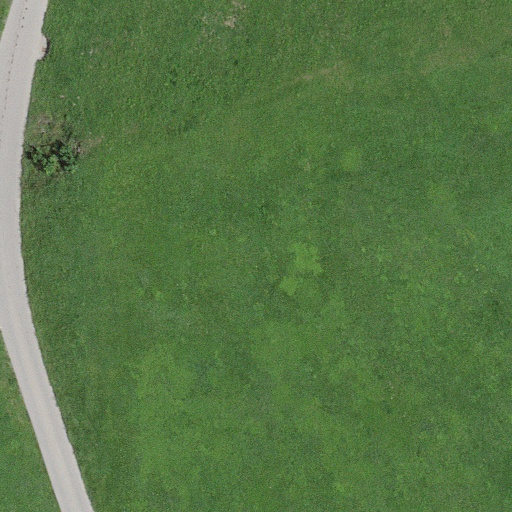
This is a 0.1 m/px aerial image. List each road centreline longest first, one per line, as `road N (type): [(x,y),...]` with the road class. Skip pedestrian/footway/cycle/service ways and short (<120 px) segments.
road 1 (unclassified): [(0,243),(77,511)]
road 2 (unclassified): [(35,0),(0,205)]
